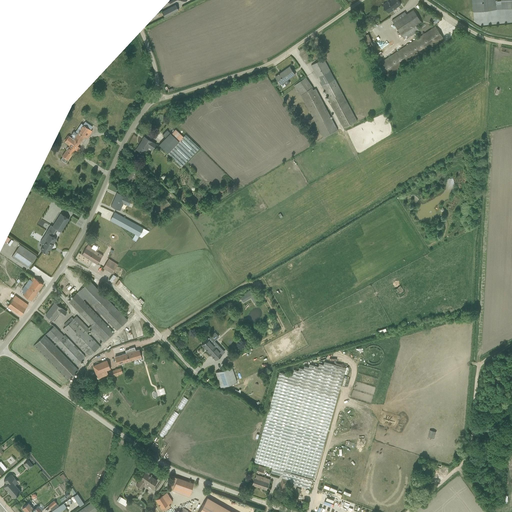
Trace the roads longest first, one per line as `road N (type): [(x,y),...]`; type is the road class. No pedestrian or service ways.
road 1 (unclassified): [(1,347),(167,467),(289,511)]
road 2 (unclassified): [(161,100),(268,64),(361,0)]
road 3 (track): [(402,511),(467,458),(480,361),(511,343)]
road 4 (unclassified): [(65,261),(141,110),(161,100)]
road 5 (unclassified): [(196,373),(118,291),(65,261)]
